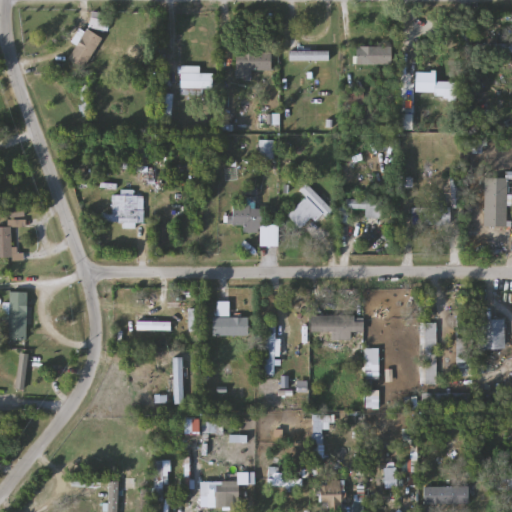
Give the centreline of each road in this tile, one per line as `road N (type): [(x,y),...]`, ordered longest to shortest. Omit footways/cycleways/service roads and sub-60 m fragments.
road 1 (residential): [(0,492),(76,395),(94,321),(86,275),(17,79),(4,0)]
road 2 (residential): [(86,275),(511,274)]
